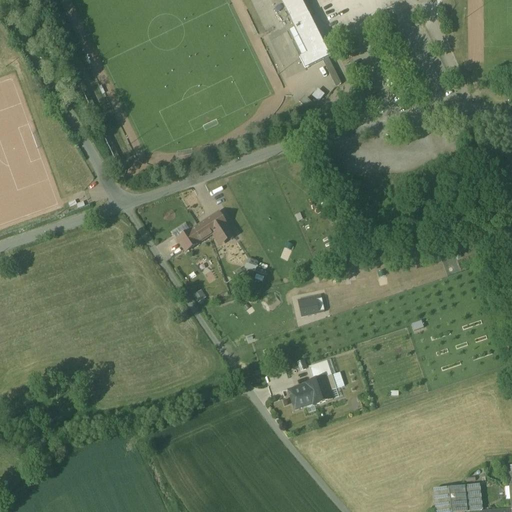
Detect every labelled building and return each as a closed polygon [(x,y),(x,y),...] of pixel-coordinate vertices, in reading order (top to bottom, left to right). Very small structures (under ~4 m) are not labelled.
[(266,0),(249,0),(287,80),(305,72),(298,57),(294,59),(266,0)] [(300,0),(279,0),(292,25),(293,24),(291,19),(307,12),(300,0)] [(326,58),(306,17),(293,24),(292,25),(307,55),(300,59),(304,69),(322,60),(326,58)] [(341,86),(327,57),(326,58),(322,60),(336,88),(341,86)] [(324,96),(318,90),(312,97),(319,103),(324,96)] [(315,109),(305,100),(301,104),(306,109),(303,113),(307,117),(315,109)] [(219,214),(207,221),(215,233),(226,225),(219,214)] [(207,221),(191,232),(198,243),(213,234),(215,233),(207,221)] [(215,233),(213,234),(220,245),(234,236),(226,225),(215,233)] [(191,231),(179,239),(178,239),(177,240),(185,252),(186,251),(198,243),(191,232),(191,231)] [(204,298),(200,292),(194,296),(198,302),(204,298)] [(314,299),(298,303),(302,319),(318,315),(314,299)] [(421,321),(411,325),(414,331),(423,328),(421,321)] [(327,362),(309,369),(313,383),(325,379),(332,377),(327,362)] [(313,383),(311,384),(311,386),(308,387),(308,386),(307,386),(313,405),(314,407),(327,403),(325,398),(331,396),(325,379),(313,383)] [(307,386),(292,391),(295,400),(292,401),(295,411),(313,405),(307,386)] [(478,486),(464,487),(466,511),(475,511),(481,511),(478,486)] [(466,511),(464,487),(434,491),(436,511),(466,511)]
